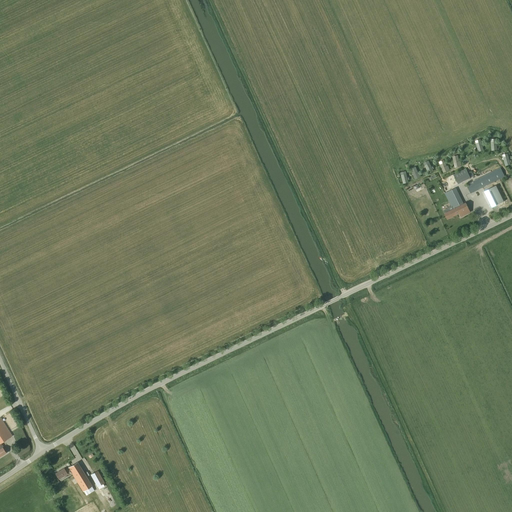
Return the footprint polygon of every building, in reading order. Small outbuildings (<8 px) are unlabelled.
[(459,162),(458,157),(453,159),(455,168),(461,166),(460,161),(459,162)] [(430,162),(425,164),(429,172),(434,170),(433,169),(432,167),(430,162)] [(446,166),(445,162),(440,164),(444,173),(450,170),(448,166),(446,166)] [(474,184),(468,187),(471,193),(505,176),(501,167),(473,181),(474,184)] [(418,172),(416,168),(411,170),(415,179),(421,176),(419,172),(418,172)] [(453,174),(458,184),(471,178),(474,176),(472,171),(468,173),(466,168),(453,174)] [(504,202),(496,185),(484,191),(492,208),(504,202)] [(463,204),(455,188),(445,193),(453,209),(450,211),(448,208),(444,211),(448,219),(449,218),(449,219),(453,217),(453,216),(459,213),(461,216),(470,212),(466,203),(463,204)] [(2,448),(0,443),(12,436),(1,417),(0,417),(0,456),(6,453),(3,447),(2,448)] [(64,468),(56,474),(59,479),(61,478),(62,480),(72,474),(75,479),(78,484),(83,492),(84,491),(87,496),(95,491),(92,486),(77,462),(71,466),(69,468),(65,470),(64,468)] [(105,483),(98,471),(91,475),(97,487),(105,483)]
